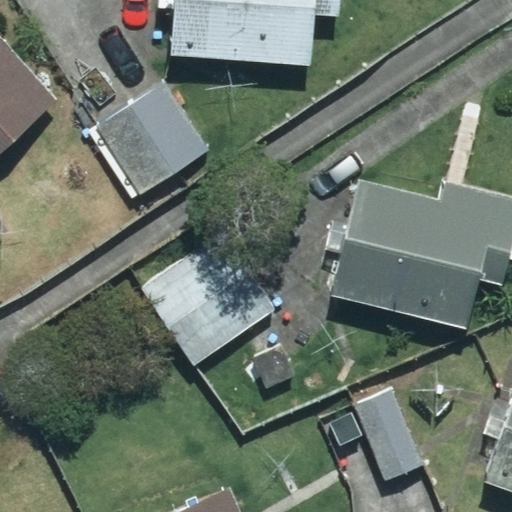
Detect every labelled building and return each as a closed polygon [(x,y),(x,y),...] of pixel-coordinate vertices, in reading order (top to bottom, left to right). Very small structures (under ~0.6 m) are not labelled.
[(180,0),(178,42),(316,51),(319,2),(347,4),(347,0),(180,0)] [(0,142),(63,86),(0,16),(0,142)] [(174,78),(105,123),(149,191),(218,145),(174,78)] [(511,256),(511,187),(449,172),(444,190),(367,170),(339,283),(475,316),(488,264),(509,269),(511,256)] [(149,288),(206,362),(282,305),(225,230),(149,288)] [(401,387),(361,402),(392,482),(431,467),(401,387)] [(511,474),(511,410),(492,467),(511,474)] [(248,511),(234,480),(157,511),(248,511)]
